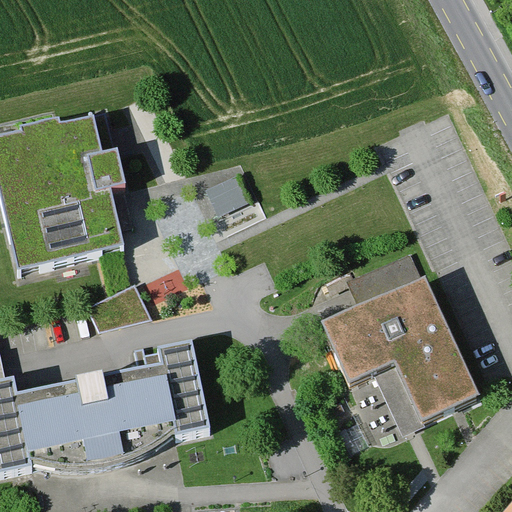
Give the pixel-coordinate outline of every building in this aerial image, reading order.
[(22,141),(0,145),(0,202),(18,278),(124,253),(118,228),(110,197),(120,195),(125,193),(117,158),(113,159),(104,121),(59,132),(58,127),(21,136),(22,141)] [(254,204),(241,176),(207,192),(220,220),(254,204)] [(133,225),(125,193),(110,197),(118,228),(133,225)] [(349,284),(363,315),(422,287),(408,256),(349,284)] [(396,368),(421,423),(478,396),(426,285),(422,287),(363,315),(325,332),(351,389),(396,368)] [(99,333),(151,322),(134,287),(87,310),(99,333)] [(12,386),(0,388),(0,481),(28,475),(25,462),(53,473),(88,474),(127,465),(156,449),(176,428),(180,445),(211,438),(192,348),(157,356),(160,369),(16,400),(12,386)]
